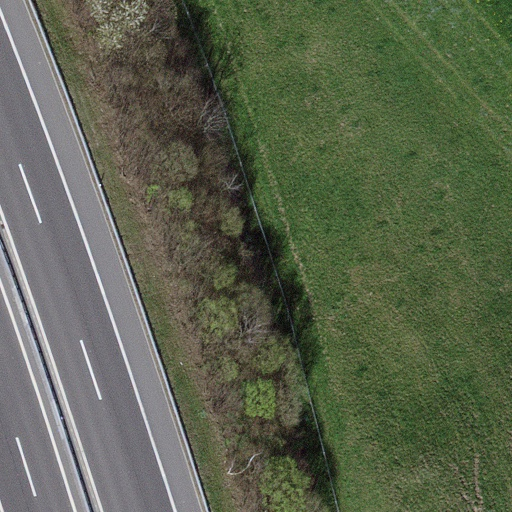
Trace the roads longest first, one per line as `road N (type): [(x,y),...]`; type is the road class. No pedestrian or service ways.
road 1 (motorway): [(136,511),(0,104)]
road 2 (motorway): [(0,388),(40,511)]
